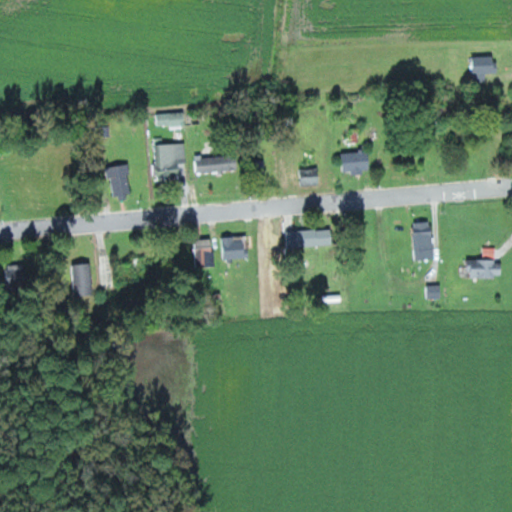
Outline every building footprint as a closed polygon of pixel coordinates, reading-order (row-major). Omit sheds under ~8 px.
[(489,79),(488,74),(500,72),(497,54),(471,58),(475,81),(489,79)] [(157,125),(186,124),(186,112),(157,113),(157,125)] [(188,162),(187,143),(156,144),(158,179),(182,178),(181,162),(188,162)] [(374,171),(373,151),(345,152),(346,173),(374,171)] [(241,170),(240,154),(197,156),(197,172),(241,170)] [(115,195),(133,193),(130,164),(112,166),(115,195)] [(300,184),(322,184),(322,164),(300,164),(300,184)] [(416,259),(436,258),(435,221),(415,222),(416,259)] [(292,248),(337,243),(335,227),(290,232),(292,248)] [(222,237),(223,258),(250,258),(250,236),(222,237)] [(196,267),(217,266),(216,238),(196,239),(196,267)] [(485,258),(497,258),(497,248),(486,247),(485,258)] [(504,277),(504,260),(471,260),(470,276),(504,277)] [(29,263),(11,263),(12,291),(30,290),(29,263)] [(76,296),(96,295),(95,263),(75,263),(76,296)] [(428,285),(428,298),(444,298),(444,285),(428,285)]
